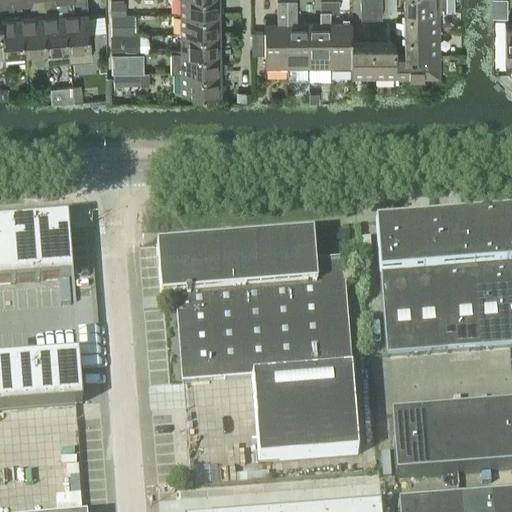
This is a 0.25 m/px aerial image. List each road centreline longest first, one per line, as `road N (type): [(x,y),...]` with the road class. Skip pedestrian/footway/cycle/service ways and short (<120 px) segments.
road 1 (residential): [(103,168),(511,167)]
road 2 (unclassified): [(103,168),(132,511)]
